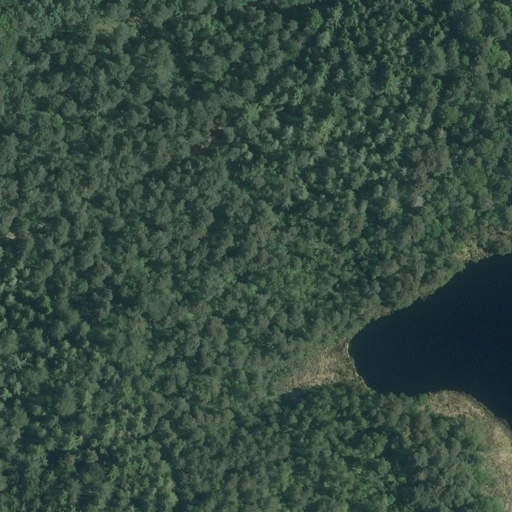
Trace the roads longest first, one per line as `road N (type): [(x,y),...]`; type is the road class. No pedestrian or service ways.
road 1 (track): [(0,239),(100,200),(203,145),(291,60),(322,0)]
road 2 (track): [(180,511),(172,469),(122,364),(6,236)]
road 3 (track): [(321,3),(6,44)]
road 4 (track): [(7,0),(6,236)]
